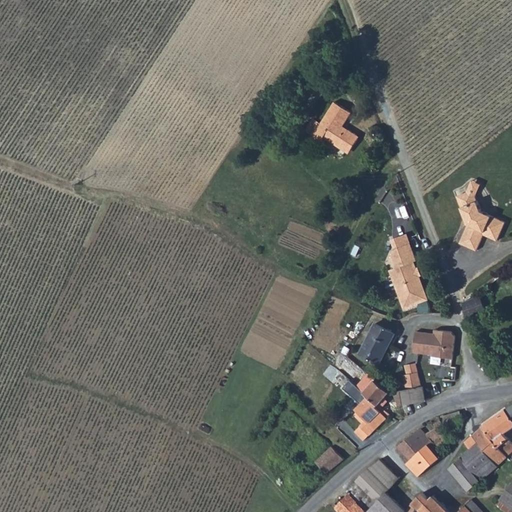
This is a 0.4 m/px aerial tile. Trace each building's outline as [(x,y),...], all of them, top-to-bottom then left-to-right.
[(332,130),(327,138),(346,150),(351,150),(358,139),(357,134),(343,125),(352,111),(337,102),(323,124),(332,130)] [(332,130),(323,124),(316,120),(308,132),(324,141),(327,138),(332,130)] [(484,184),(475,179),(469,190),(472,189),(476,191),(477,195),(484,184)] [(469,190),(458,195),(468,223),(459,241),(476,250),(484,234),(497,240),(506,222),(483,211),(477,195),(476,191),(472,189),(469,190)] [(393,271),(408,309),(431,300),(422,277),(420,277),(417,270),(420,269),(416,259),(407,234),(393,238),(397,249),(392,257),(396,267),(397,269),(393,271)] [(481,294),(463,300),(469,315),(487,309),(481,294)] [(396,334),(377,324),(361,354),(380,364),(396,334)] [(452,356),(455,334),(451,329),(435,327),(434,331),(416,329),(413,350),(431,352),(431,353),(452,356)] [(404,373),(406,387),(421,384),(417,361),(406,363),(407,372),(404,373)] [(434,375),(451,377),(452,368),(435,367),(434,375)] [(358,387),(369,396),(378,405),(391,392),(369,374),(358,387)] [(422,385),(421,384),(406,387),(394,389),(394,390),(395,394),(397,397),(400,403),(424,399),(422,385)] [(387,418),(377,407),(378,405),(369,396),(356,409),(368,421),(356,432),(365,441),(387,418)] [(377,407),(387,418),(390,416),(378,405),(377,407)] [(511,413),(507,407),(483,424),(507,453),(508,454),(511,450),(511,438),(505,431),(511,426),(511,413)] [(463,417),(460,408),(438,416),(443,424),(463,417)] [(433,448),(449,442),(443,424),(438,416),(438,414),(430,419),(434,427),(426,432),(421,426),(396,444),(409,459),(428,442),(433,448)] [(463,417),(443,424),(449,442),(460,437),(458,431),(467,428),(463,417)] [(483,424),(473,433),(479,440),(489,452),(496,461),(507,453),(483,424)] [(471,447),(479,440),(473,433),(467,438),(467,442),(471,447)] [(489,452),(479,440),(471,447),(451,466),(470,488),(482,478),(472,466),(489,452)] [(419,475),(440,455),(433,448),(428,442),(409,459),(406,462),(419,475)] [(327,473),(345,460),(332,446),(316,461),(327,473)] [(482,478),(499,465),(496,461),(489,452),(472,466),(482,478)] [(373,463),(357,479),(378,500),(387,490),(396,481),(393,479),(396,473),(380,457),(373,463)] [(369,511),(368,510),(378,500),(357,479),(347,489),(350,492),(337,505),(344,511),(369,511)] [(511,503),(511,480),(501,495),(511,503)] [(400,511),(403,510),(405,508),(387,490),(378,500),(368,510),(369,511),(400,511)] [(412,500),(419,508),(430,497),(423,490),(412,500)] [(449,511),(450,511),(433,494),(430,497),(419,508),(423,511),(449,511)] [(471,496),(455,511),(474,511),(473,510),(479,504),(471,496)]
